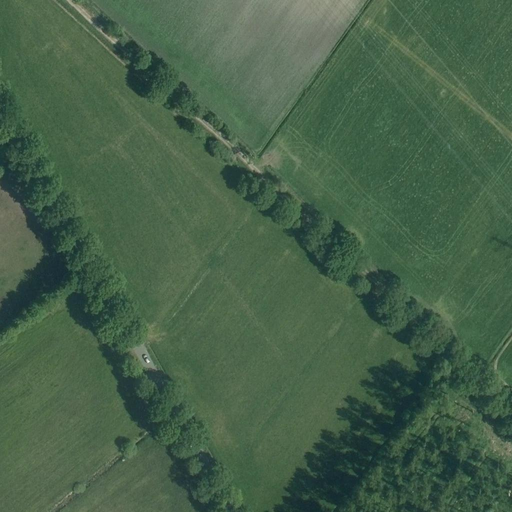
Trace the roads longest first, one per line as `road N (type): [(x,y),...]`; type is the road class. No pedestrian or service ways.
road 1 (unclassified): [(0,106),(231,511)]
road 2 (track): [(367,23),(511,138)]
